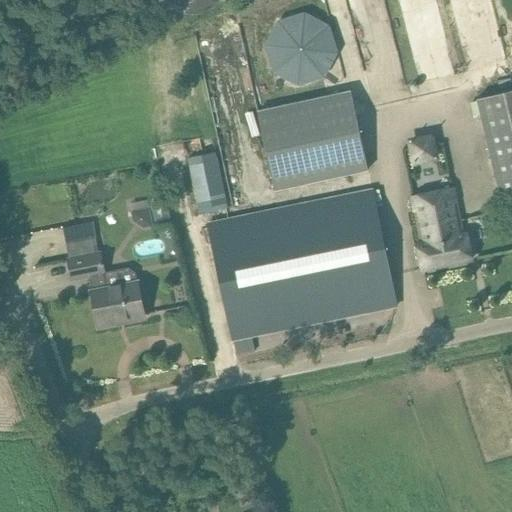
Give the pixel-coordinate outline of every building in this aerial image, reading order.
[(325,78),(339,53),(331,26),(305,12),(278,21),(265,46),(273,73),(298,86),(325,78)] [(352,91),(258,111),(275,190),(369,170),(352,91)] [(511,194),(511,92),(478,100),(502,197),(511,194)] [(434,133),(408,137),(411,163),(437,160),(434,133)] [(188,158),(200,213),(228,207),(217,152),(188,158)] [(132,200),(143,198),(141,187),(129,189),(132,200)] [(418,245),(423,270),(472,259),(467,234),(463,235),(453,188),(412,197),(422,244),(418,245)] [(397,306),(373,190),(208,224),(232,340),(397,306)] [(132,211),(131,212),(132,219),(142,226),(145,228),(153,226),(149,208),(148,208),(147,201),(131,204),(132,211)] [(152,209),(155,222),(172,218),(169,205),(152,209)] [(143,315),(139,295),(135,274),(128,268),(105,273),(101,253),(100,253),(94,222),(63,228),(69,259),(68,259),(72,279),(89,276),(92,292),(99,327),(117,324),(116,321),(143,315)]
